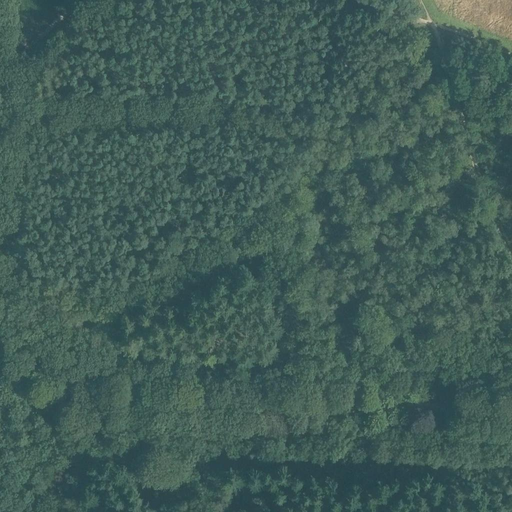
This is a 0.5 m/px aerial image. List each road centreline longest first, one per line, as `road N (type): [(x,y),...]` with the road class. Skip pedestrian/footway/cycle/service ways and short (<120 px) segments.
road 1 (track): [(0,399),(511,418)]
road 2 (track): [(511,240),(412,0)]
